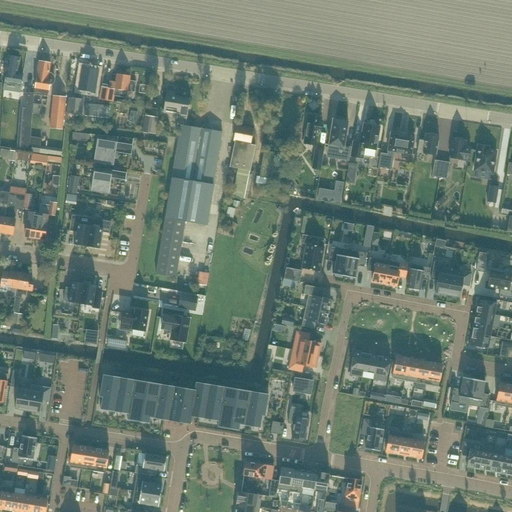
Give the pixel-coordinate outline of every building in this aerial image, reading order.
[(17,73),(20,58),(9,56),(5,83),(21,86),(23,74),(17,73)] [(49,73),(51,63),(39,61),(37,77),(37,78),(35,88),(34,94),(48,96),(49,90),(51,80),(54,81),(55,78),(54,76),(53,74),(51,73),(49,73)] [(94,92),(98,71),(83,68),(79,89),(94,92)] [(128,91),(130,76),(117,74),(116,82),(110,81),(109,88),(102,87),(100,99),(113,102),(115,89),(128,91)] [(187,118),(191,90),(190,98),(175,95),(176,91),(167,90),(164,110),(177,112),(176,116),(187,118)] [(23,108),(21,148),(29,149),(34,93),(26,93),(25,108),(23,108)] [(62,129),(66,97),(53,96),(50,128),(62,129)] [(83,99),(79,99),(69,98),(67,114),(82,115),(83,99)] [(86,104),(85,116),(109,118),(110,106),(86,104)] [(137,113),(131,112),(129,123),(135,124),(137,113)] [(321,121),(319,120),(319,117),(308,115),(303,143),(306,144),(315,145),(317,146),(319,134),(320,134),(322,121),(321,120),(321,121)] [(333,120),(328,152),(338,153),(337,158),(349,160),(351,148),(344,147),(348,123),(348,122),(333,119),(333,120)] [(379,127),(364,124),(364,125),(360,144),(353,142),(351,156),(363,158),(364,148),(376,150),(380,127),(379,127)] [(222,132),(185,126),(181,125),(166,217),(185,221),(207,224),(222,132)] [(254,129),(244,127),(237,125),(233,141),(235,141),(230,167),(238,168),(250,171),(255,145),(251,145),(254,129)] [(405,134),(400,134),(400,132),(399,133),(400,133),(399,134),(392,133),(391,133),(390,134),(391,134),(388,151),(387,154),(381,153),(379,167),(386,168),(387,160),(393,161),(394,152),(411,155),(414,138),(415,137),(413,137),(406,135),(406,134),(406,133),(405,133),(405,134)] [(425,141),(419,140),(417,152),(436,156),(439,137),(435,136),(435,135),(431,134),(430,135),(426,135),(425,141)] [(131,155),(133,145),(132,145),(117,142),(118,137),(98,135),(94,162),(113,165),(116,152),(131,155)] [(456,140),(453,139),(450,158),(468,161),(471,148),(465,147),(466,141),(462,141),(461,139),(458,139),(456,140)] [(474,170),(474,171),(476,171),(491,174),(493,174),(493,173),(496,151),(488,150),(488,149),(488,147),(478,145),(474,170)] [(61,156),(62,149),(40,146),(39,153),(61,156)] [(324,150),(315,148),(312,168),(320,169),(324,150)] [(274,154),(274,153),(264,151),(260,178),(267,179),(267,178),(284,181),(283,182),(284,182),(287,164),(273,162),(274,160),(273,159),(273,153),(274,154)] [(32,153),(31,163),(47,165),(48,156),(32,153)] [(440,177),(442,161),(435,160),(432,176),(440,177)] [(447,178),(449,163),(442,161),(440,177),(447,178)] [(125,180),(127,173),(95,167),(91,191),(109,194),(111,178),(125,180)] [(244,199),(250,171),(238,168),(232,196),(244,199)] [(71,176),(69,192),(77,194),(79,177),(71,176)] [(496,203),(498,187),(490,186),(487,201),(488,202),(492,202),(496,203)] [(1,191),(0,197),(0,203),(8,204),(10,192),(1,191)] [(8,204),(8,207),(17,208),(23,209),(25,195),(10,192),(8,204)] [(30,210),(33,195),(27,194),(24,209),(30,210)] [(57,203),(50,202),(50,205),(40,204),(39,214),(35,238),(45,239),(47,225),(48,215),(55,216),(57,203)] [(0,231),(4,232),(8,207),(8,204),(0,203),(0,231)] [(232,203),(229,212),(238,215),(241,206),(232,203)] [(8,207),(4,232),(13,234),(16,220),(15,220),(17,208),(8,207)] [(35,238),(39,214),(29,212),(28,222),(27,222),(25,236),(35,238)] [(185,221),(166,217),(156,275),(176,278),(185,221)] [(87,246),(91,222),(71,219),(69,231),(76,232),(74,244),(87,246)] [(109,233),(111,222),(99,220),(99,224),(91,222),(87,246),(100,248),(103,232),(109,233)] [(306,245),(302,269),(319,272),(321,264),(321,260),(325,239),(318,238),(317,246),(307,244),(306,245)] [(349,250),(331,247),(329,261),(335,262),(333,274),(335,275),(334,276),(343,277),(343,276),(344,276),(349,250)] [(367,253),(349,250),(344,276),(356,278),(355,278),(358,266),(364,267),(367,253)] [(388,261),(370,258),(367,270),(374,272),(372,281),(384,284),(388,261)] [(407,265),(388,261),(384,284),(396,286),(397,286),(398,276),(405,278),(407,265)] [(445,264),(434,262),(431,279),(437,281),(435,293),(447,295),(451,274),(444,273),(445,264)] [(431,268),(411,264),(407,288),(420,290),(422,279),(428,281),(431,268)] [(212,282),(213,270),(203,268),(202,280),(212,282)] [(286,268),(284,278),(300,281),(302,271),(286,268)] [(15,297),(19,273),(10,272),(8,282),(2,281),(4,272),(3,272),(0,291),(6,292),(6,296),(15,297)] [(463,276),(451,274),(447,295),(460,298),(462,285),(469,286),(471,273),(464,272),(463,276)] [(511,276),(490,272),(487,287),(500,289),(499,296),(511,298),(511,276)] [(29,275),(19,273),(15,297),(13,310),(18,311),(20,298),(21,299),(22,294),(26,295),(27,289),(32,290),(33,283),(28,282),(29,275)] [(66,287),(64,301),(80,304),(84,284),(72,282),(71,288),(66,287)] [(84,284),(80,304),(92,305),(92,308),(100,309),(102,293),(95,292),(96,286),(84,284)] [(324,289),(306,285),(304,294),(308,295),(306,307),(328,312),(331,301),(331,300),(322,298),(324,289)] [(179,308),(195,311),(198,296),(181,293),(179,308)] [(496,303),(478,299),(476,311),(494,315),(496,303)] [(325,324),(328,312),(306,307),(302,326),(314,329),(316,322),(323,324),(325,324)] [(122,311),(120,323),(123,323),(126,324),(126,326),(125,329),(125,331),(132,332),(132,329),(133,329),(132,336),(143,338),(144,331),(145,332),(149,311),(147,311),(139,310),(135,309),(135,310),(134,313),(130,312),(122,311)] [(494,315),(476,311),(474,323),(498,327),(500,316),(494,315)] [(21,324),(23,314),(15,313),(13,323),(21,324)] [(186,342),(190,319),(175,316),(175,317),(164,315),(163,321),(162,321),(162,322),(161,328),(172,330),(170,340),(186,342)] [(498,327),(474,323),(472,333),(490,336),(492,326),(498,327)] [(92,331),(90,344),(96,345),(97,345),(99,331),(98,331),(92,331)] [(310,334),(297,331),(293,350),(319,356),(321,343),(309,340),(310,334)] [(490,336),(472,333),(470,345),(488,349),(490,336)] [(319,356),(293,350),(288,369),(302,372),(303,365),(316,368),(319,356)] [(366,353),(354,351),(350,375),(362,377),(366,353)] [(374,379),(378,355),(366,353),(362,377),(363,371),(374,373),(373,379),(374,379)] [(386,382),(390,358),(378,355),(374,379),(386,382)] [(405,380),(409,358),(396,356),(392,378),(405,380)] [(415,382),(419,360),(409,358),(405,380),(415,382)] [(426,384),(430,362),(419,360),(415,382),(426,384)] [(438,387),(442,364),(430,362),(426,384),(438,387)] [(19,371),(13,370),(10,386),(17,387),(19,371)] [(9,374),(0,372),(0,402),(4,403),(9,374)] [(101,389),(100,397),(102,397),(100,409),(110,411),(120,412),(120,413),(128,414),(129,414),(135,415),(149,417),(150,418),(164,420),(179,422),(184,423),(184,420),(190,421),(191,421),(192,417),(199,418),(210,419),(210,420),(218,421),(219,421),(225,422),(239,424),(239,425),(240,425),(254,427),(259,428),(260,428),(262,416),(265,416),(266,408),(268,398),(269,394),(265,394),(265,393),(265,394),(260,393),(243,390),(232,388),(216,385),(216,386),(205,384),(196,382),(195,390),(192,389),(192,390),(189,389),(190,389),(188,389),(185,388),(175,386),(175,387),(170,386),(153,383),(143,381),(126,378),(126,379),(115,377),(115,376),(107,375),(103,375),(103,378),(101,389)] [(454,388),(451,402),(469,405),(474,379),(462,377),(462,378),(463,378),(460,389),(454,388)] [(313,382),(295,378),(293,391),(310,395),(313,382)] [(474,379),(469,405),(480,407),(477,423),(484,425),(487,409),(489,395),(483,393),(485,382),(485,381),(483,381),(484,380),(475,378),(475,379),(474,379)] [(497,401),(496,405),(508,407),(511,385),(511,384),(500,383),(497,401)] [(27,411),(32,385),(31,385),(31,389),(19,387),(15,409),(27,411)] [(49,401),(51,388),(32,385),(27,411),(40,413),(42,400),(49,401)] [(291,407),(288,423),(294,424),(292,438),(305,440),(309,419),(296,416),(298,408),(291,407)] [(364,419),(361,434),(368,436),(365,449),(380,451),(384,429),(372,427),(371,427),(372,421),(364,419)] [(272,421),(270,433),(282,435),(284,423),(272,421)] [(390,430),(386,452),(398,455),(402,432),(390,430)] [(413,434),(402,432),(398,455),(409,456),(413,434)] [(413,434),(409,456),(421,459),(424,441),(412,439),(413,434)] [(14,448),(11,462),(18,463),(19,457),(33,460),(37,438),(22,435),(20,449),(14,448)] [(465,442),(462,455),(469,457),(467,467),(479,469),(484,445),(472,443),(465,442)] [(82,469),(86,447),(74,445),(70,467),(82,469)] [(484,445),(479,469),(490,471),(494,447),(484,445)] [(93,471),(97,448),(86,447),(82,469),(93,471)] [(494,447),(490,471),(500,473),(504,456),(505,449),(494,447)] [(105,473),(109,450),(97,448),(93,471),(105,473)] [(504,456),(500,473),(511,475),(511,468),(511,450),(505,449),(504,456)] [(165,470),(167,457),(146,453),(144,467),(136,466),(135,472),(155,475),(156,469),(165,470)] [(272,466),(244,462),(242,476),(270,480),(272,466)] [(281,467),(277,489),(290,491),(294,469),(281,467)] [(294,469),(290,491),(301,493),(305,471),(294,469)] [(305,471),(301,493),(302,493),(303,489),(314,490),(317,473),(305,471)] [(317,473),(314,490),(326,492),(330,474),(317,472),(317,473)] [(162,484),(150,482),(151,476),(137,473),(134,491),(160,495),(162,484)] [(361,481),(347,479),(343,506),(357,508),(361,481)] [(0,508),(11,511),(14,493),(15,488),(2,486),(0,499),(0,508)] [(160,505),(161,497),(160,497),(160,495),(134,491),(131,509),(145,511),(146,505),(158,507),(159,507),(159,505),(160,505)] [(238,491),(236,504),(237,504),(260,508),(262,495),(238,491)] [(19,511),(21,511),(24,495),(14,493),(11,511),(19,511)] [(27,495),(24,495),(21,511),(32,511),(35,496),(27,495)] [(45,511),(47,500),(47,498),(39,497),(35,496),(32,511),(45,511)] [(325,502),(324,508),(337,511),(338,504),(325,502)]
